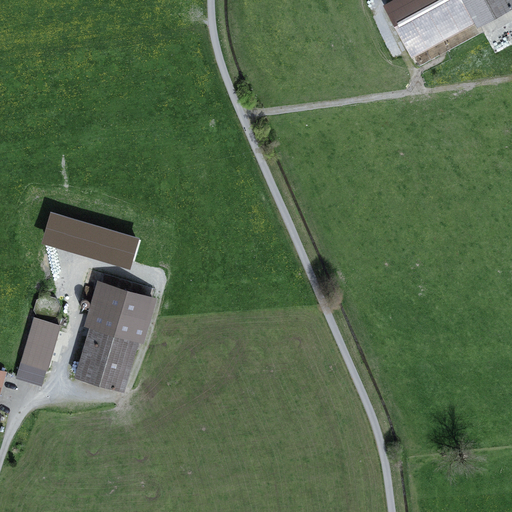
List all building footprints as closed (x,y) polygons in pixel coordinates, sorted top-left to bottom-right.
[(477,21),(479,25),(511,7),(511,0),(396,0),(386,5),(414,55),(477,21)] [(115,388),(130,337),(140,340),(153,298),(101,283),(89,325),(91,326),(99,328),(92,353),(84,351),(76,377),(115,388)] [(60,324),(50,321),(49,322),(38,319),(38,318),(35,317),(22,361),(47,368),(60,325),(60,324)] [(60,325),(63,325),(64,319),(58,317),(50,321),(60,324),(60,325)] [(91,326),(84,351),(92,353),(99,328),(91,326)] [(22,361),(17,377),(42,385),(47,368),(22,361)]
